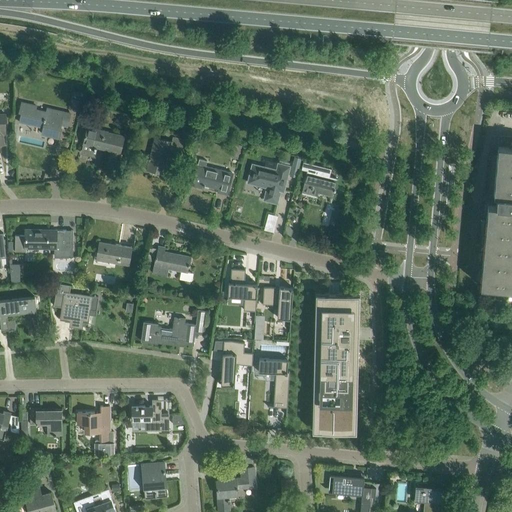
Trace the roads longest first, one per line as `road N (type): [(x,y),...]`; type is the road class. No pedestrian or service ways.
road 1 (primary): [(8,0),(511,41)]
road 2 (primary): [(0,9),(161,47),(409,82)]
road 3 (residential): [(407,277),(101,208),(0,207)]
road 4 (residential): [(205,439),(175,383),(0,384)]
road 5 (tertiary): [(407,277),(425,366),(446,397),(496,431)]
road 6 (primary): [(511,16),(328,0)]
road 7 (residential): [(484,467),(302,451)]
road 8 (tertiary): [(422,105),(407,277)]
road 9 (tertiary): [(430,277),(447,107)]
road 10 (tertiary): [(506,408),(450,356),(430,277)]
